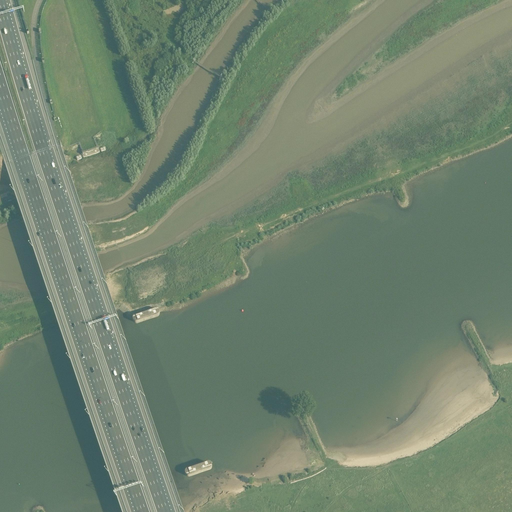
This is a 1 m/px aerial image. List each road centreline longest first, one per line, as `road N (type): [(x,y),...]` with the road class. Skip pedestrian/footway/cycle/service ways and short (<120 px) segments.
road 1 (motorway): [(165,511),(0,3)]
road 2 (motorway): [(0,86),(142,511)]
road 3 (unclassified): [(0,141),(126,511)]
